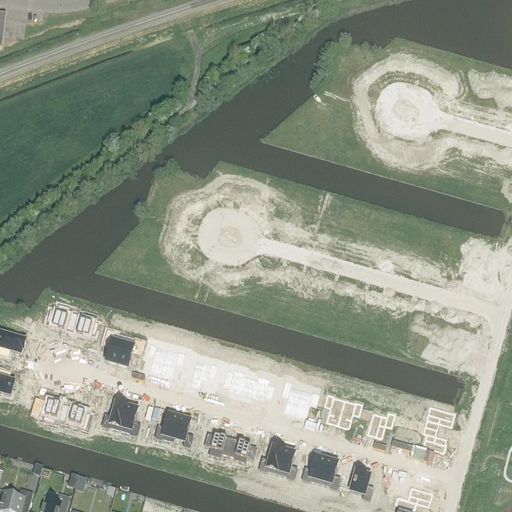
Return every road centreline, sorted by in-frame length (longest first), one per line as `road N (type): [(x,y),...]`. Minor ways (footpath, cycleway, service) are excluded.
road 1 (residential): [(458,479),(82,372)]
road 2 (residential): [(504,317),(252,241)]
road 3 (unclassified): [(186,108),(331,0)]
road 4 (residential): [(458,479),(504,317)]
road 5 (residential): [(252,241),(239,256),(208,244),(209,225),(223,215),(250,232)]
road 6 (residential): [(429,116),(414,130),(384,116),(394,90),(424,102)]
